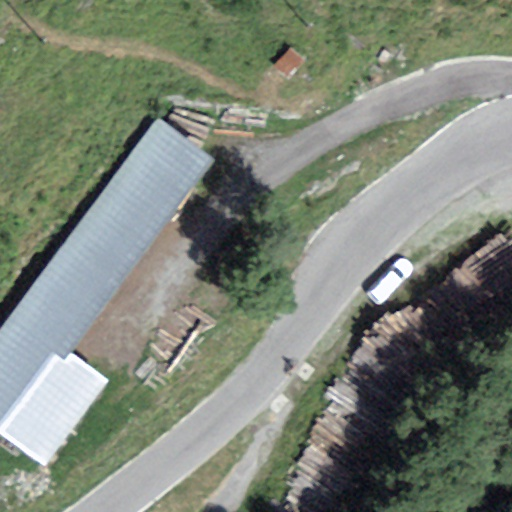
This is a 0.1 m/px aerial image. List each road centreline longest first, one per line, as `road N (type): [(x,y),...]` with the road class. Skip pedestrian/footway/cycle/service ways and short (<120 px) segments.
road 1 (unclassified): [(511,128),(450,162),(379,220),(282,351)]
road 2 (unclassified): [(282,351),(160,469),(103,511)]
road 3 (unclassified): [(282,351),(269,435),(221,511)]
